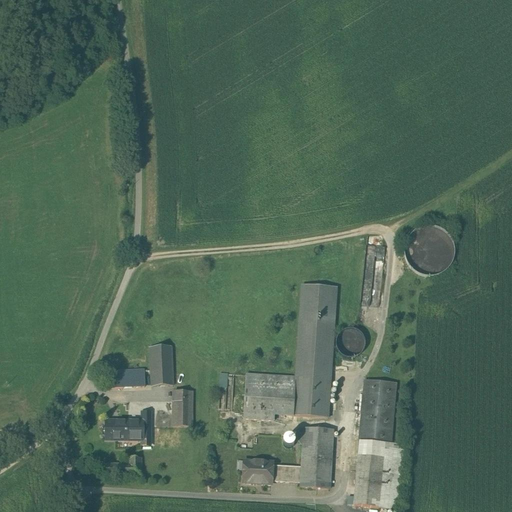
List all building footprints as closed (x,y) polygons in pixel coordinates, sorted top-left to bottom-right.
[(455,269),(447,226),(412,232),(420,276),(455,269)] [(382,287),(387,247),(368,245),(361,302),(373,303),(375,286),(382,287)] [(336,288),(301,286),(295,375),(295,379),(292,416),(327,419),(336,288)] [(363,350),(364,344),(363,339),(360,334),(355,331),(349,330),(344,332),(339,335),(336,340),(335,345),(336,351),(340,355),(344,358),(350,359),(355,358),(360,355),(363,350)] [(177,354),(147,354),(148,377),(149,395),(170,396),(170,378),(178,378),(177,354)] [(295,379),(245,376),(243,420),(273,422),(274,415),(292,416),(295,379)] [(149,395),(148,377),(135,378),(135,396),(149,395)] [(135,378),(108,378),(108,396),(135,396),(135,378)] [(395,384),(364,381),(358,443),(384,445),(390,446),(390,445),(395,384)] [(188,400),(171,399),(171,434),(189,434),(188,400)] [(168,414),(145,412),(144,430),(143,446),(142,453),(165,454),(168,414)] [(129,427),(108,426),(106,446),(128,448),(128,445),(143,446),(144,430),(129,429),(129,427)] [(332,431),(303,429),(303,434),(302,446),(301,468),(300,485),(300,488),(329,490),(332,431)] [(294,445),(294,443),(294,441),(292,439),(290,437),(288,437),(286,438),(284,439),(282,441),(282,443),(283,446),(284,447),(286,449),(288,449),(290,449),(292,447),(294,445)] [(384,445),(358,443),(357,456),(383,459),(384,445)] [(405,446),(390,445),(390,446),(384,445),(383,459),(378,508),(378,509),(399,511),(405,446)] [(383,459),(357,456),(353,506),(378,508),(383,459)] [(272,463),(244,462),(244,463),(247,463),(246,470),(243,470),(243,484),(270,486),(271,483),(271,466),(272,463)] [(137,464),(127,464),(127,470),(105,470),(105,480),(138,480),(137,464)] [(301,468),(297,468),(271,466),(271,483),(300,485),(301,468)]
